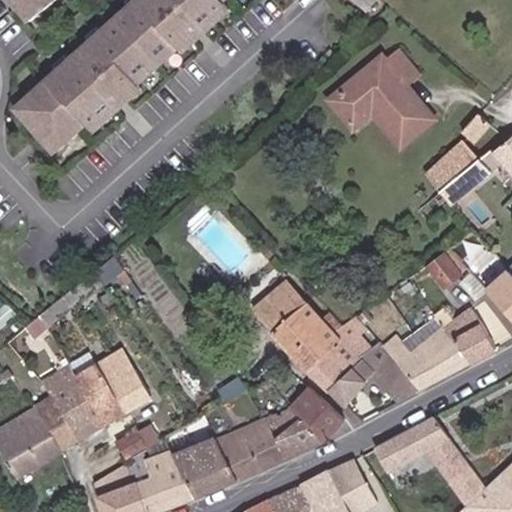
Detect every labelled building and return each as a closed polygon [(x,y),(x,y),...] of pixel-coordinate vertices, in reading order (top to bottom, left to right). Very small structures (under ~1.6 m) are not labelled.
[(12,0),(28,18),(50,0),(12,0)] [(227,2),(230,0),(139,0),(90,42),(92,45),(84,52),(81,49),(16,105),(54,149),(86,122),(93,129),(118,108),(113,102),(123,94),(128,100),(142,88),(139,84),(181,49),(184,53),(199,40),(194,35),(204,26),(208,32),(234,10),(227,2)] [(375,1),(373,0),(354,0),(367,10),(375,1)] [(199,40),(208,32),(204,26),(194,35),(199,40)] [(371,102),(375,107),(403,142),(432,117),(400,79),(414,67),(401,51),(387,62),(370,76),(366,70),(333,96),(351,119),(371,102)] [(387,62),(383,56),(366,70),(370,76),(387,62)] [(118,108),(128,100),(123,94),(113,102),(118,108)] [(351,119),(355,124),(375,107),(371,102),(351,119)] [(459,137),(464,142),(469,138),(476,145),(491,128),(478,116),(459,137)] [(504,160),(511,168),(511,139),(496,152),(504,160)] [(444,158),(459,174),(479,158),(464,142),(444,158)] [(459,174),(441,188),(454,204),(504,160),(496,152),(492,148),(479,158),(459,174)] [(427,172),(441,188),(459,174),(444,158),(427,172)] [(455,258),(467,270),(492,251),(480,237),(455,258)] [(464,275),(446,256),(431,271),(450,289),(464,275)] [(97,273),(93,268),(86,273),(90,279),(97,273)] [(290,272),(286,268),(281,272),(285,277),(290,272)] [(255,312),(314,373),(347,343),(335,331),(342,325),(328,308),(320,315),(287,281),(255,312)] [(57,297),(51,302),(58,313),(64,309),(57,297)] [(475,312),(493,342),(507,333),(489,303),(475,312)] [(43,308),(37,313),(40,318),(47,314),(43,308)] [(462,341),(472,362),(497,349),(493,342),(475,312),(448,329),(447,330),(457,343),(462,341)] [(29,319),(24,323),(28,329),(33,325),(29,319)] [(314,373),(332,391),(362,363),(362,359),(360,356),(370,349),(345,322),(342,325),(335,331),(347,343),(314,373)] [(412,389),(415,393),(472,362),(462,341),(457,343),(447,330),(397,361),(415,386),(412,389)] [(332,391),(348,406),(368,385),(375,376),(396,404),(415,393),(412,389),(378,344),(370,349),(360,356),(362,359),(362,363),(332,391)] [(98,364),(127,410),(150,397),(122,349),(98,364)] [(75,376),(105,423),(127,410),(98,364),(75,376)] [(53,397),(77,440),(105,423),(75,376),(69,365),(44,382),(53,397)] [(275,383),(278,386),(285,380),(278,371),(270,376),(275,383)] [(268,389),(275,383),(270,376),(262,382),(268,389)] [(368,385),(386,409),(396,404),(375,376),(368,385)] [(237,393),(242,390),(246,387),(240,378),(231,385),(237,393)] [(295,406),(321,437),(323,440),(345,420),(325,399),(314,389),(295,406)] [(34,408),(59,451),(77,440),(53,397),(34,408)] [(269,430),(286,456),(321,437),(295,406),(264,421),(269,430)] [(0,447),(16,477),(59,451),(34,408),(31,410),(0,428),(0,447)] [(447,437),(434,415),(376,447),(391,475),(428,452),(450,484),(471,467),(447,437)] [(141,434),(148,447),(167,436),(162,427),(156,430),(153,427),(141,434)] [(138,430),(117,443),(128,459),(148,447),(141,434),(138,430)] [(223,440),(239,478),(286,456),(269,430),(247,440),(241,431),(234,435),(233,435),(223,440)] [(169,435),(171,440),(177,436),(175,431),(169,435)] [(178,455),(194,495),(231,480),(235,480),(239,478),(223,440),(222,438),(178,455)] [(128,459),(129,461),(149,447),(148,447),(128,459)] [(138,481),(151,511),(153,511),(194,495),(178,455),(177,453),(150,464),(154,475),(138,481)] [(368,484),(354,460),(330,472),(351,511),(359,511),(363,510),(353,493),(368,484)] [(351,511),(330,472),(302,487),(317,511),(351,511)] [(511,511),(511,479),(505,473),(465,511),(511,511)] [(99,497),(105,511),(151,511),(138,481),(99,497)] [(317,511),(302,487),(287,496),(298,511),(317,511)] [(298,511),(287,496),(272,503),(277,511),(298,511)] [(277,511),(272,503),(270,500),(253,509),(249,511),(277,511)]
